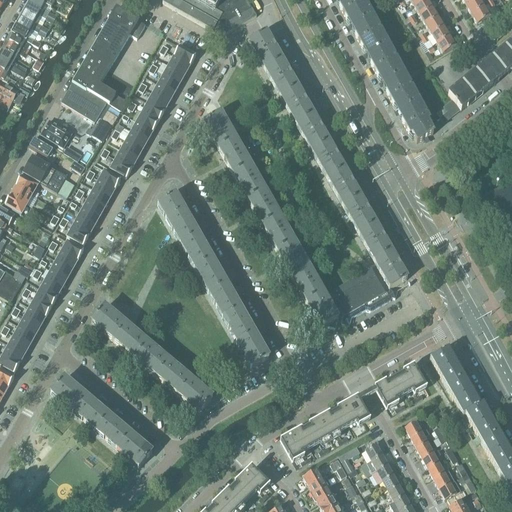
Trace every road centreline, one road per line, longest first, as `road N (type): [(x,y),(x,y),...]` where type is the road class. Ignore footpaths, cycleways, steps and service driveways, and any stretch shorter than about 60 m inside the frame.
road 1 (residential): [(171,158),(293,371)]
road 2 (residential): [(54,362),(171,158)]
road 3 (residential): [(112,0),(0,192)]
road 4 (secondary): [(477,313),(398,178)]
road 5 (secondary): [(384,187),(462,321)]
road 6 (residential): [(168,459),(225,411),(293,371)]
road 7 (residential): [(357,378),(431,511)]
road 8 (residential): [(168,459),(54,362)]
road 9 (residential): [(398,178),(508,95)]
road 10 (secondary): [(365,119),(301,0)]
road 11 (residential): [(171,158),(230,49)]
road 12 (secondary): [(327,81),(384,187)]
